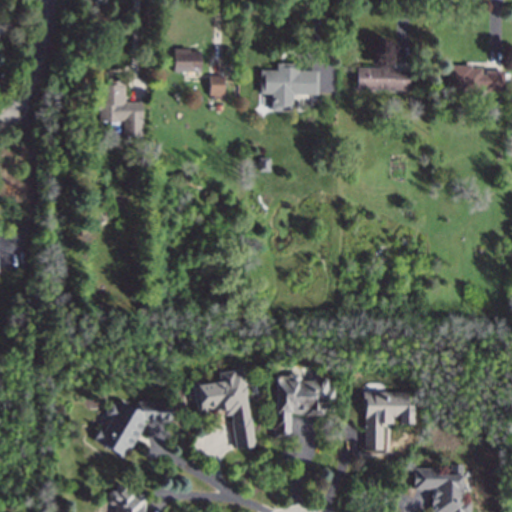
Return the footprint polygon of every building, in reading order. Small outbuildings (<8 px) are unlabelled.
[(199,49),(172,48),(172,70),(199,71),(199,49)] [(259,69),(259,93),(270,94),(270,110),(291,111),(291,93),(316,94),(317,70),(296,70),(296,62),(275,62),(275,69),(259,69)] [(501,70),(481,70),(481,65),(445,66),(446,90),(501,88),(501,70)] [(408,90),(408,68),(356,67),(355,88),(408,90)] [(208,96),(222,97),(223,74),(208,74),(208,96)] [(142,101),(124,101),(124,79),(99,79),(99,121),(122,121),(122,135),(141,135),(142,101)] [(258,170),(269,170),(269,156),(257,157),(258,170)] [(252,445),(241,369),(218,372),(220,381),(187,386),(189,402),(195,401),(196,411),(223,407),(224,414),(229,413),(234,448),(252,445)] [(289,413),(327,414),(328,386),(326,385),(326,378),(298,377),(298,374),(274,373),(272,437),(288,437),(289,413)] [(381,449),(381,426),(390,426),(390,416),(397,416),(397,423),(412,423),(412,404),(406,404),(406,391),(363,391),(363,449),(381,449)] [(92,440),(122,455),(126,447),(130,447),(144,422),(144,419),(167,419),(167,414),(169,409),(170,401),(136,401),(132,407),(124,403),(108,403),(103,412),(110,416),(104,428),(98,428),(92,440)] [(460,474),(437,474),(437,468),(412,468),(412,488),(430,488),(430,511),(466,511),(466,500),(460,500),(460,474)] [(141,511),(143,497),(133,496),(135,486),(114,483),(113,491),(107,490),(106,503),(113,504),(112,511),(141,511)]
